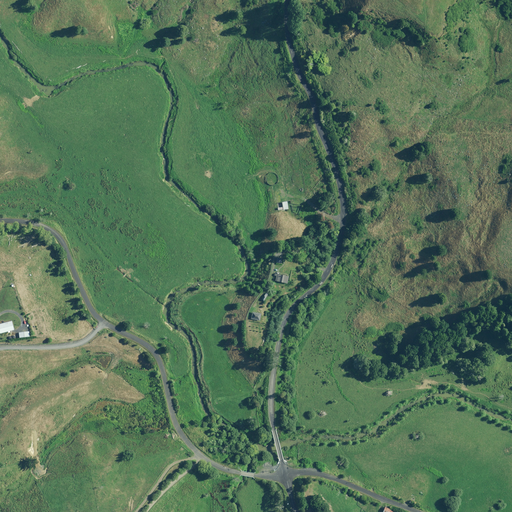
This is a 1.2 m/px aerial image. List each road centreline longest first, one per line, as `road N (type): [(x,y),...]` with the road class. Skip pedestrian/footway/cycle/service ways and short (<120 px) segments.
road 1 (unclassified): [(287,0),(291,48),(333,159),(343,216),(329,268),(291,309),(279,340),(271,415),(285,474)]
road 2 (unclassified): [(0,218),(31,220),(55,234),(95,315),(156,353),(173,418),(200,454),(241,473),(285,474)]
road 3 (unclassified): [(285,474),(331,476),(419,511)]
